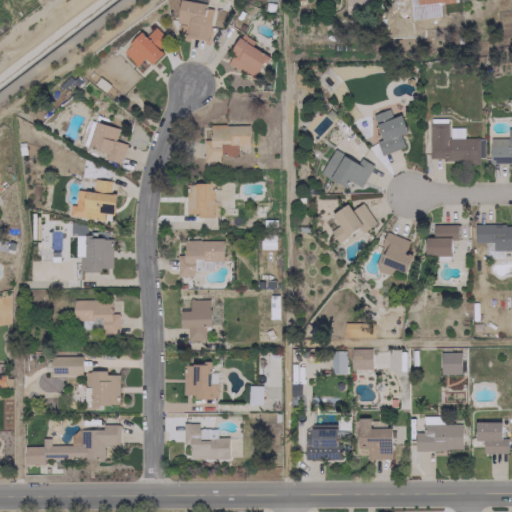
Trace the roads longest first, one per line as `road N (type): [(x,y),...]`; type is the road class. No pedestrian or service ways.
road 1 (tertiary): [(0,495),(511,492)]
road 2 (residential): [(190,82),(151,163),(151,494)]
